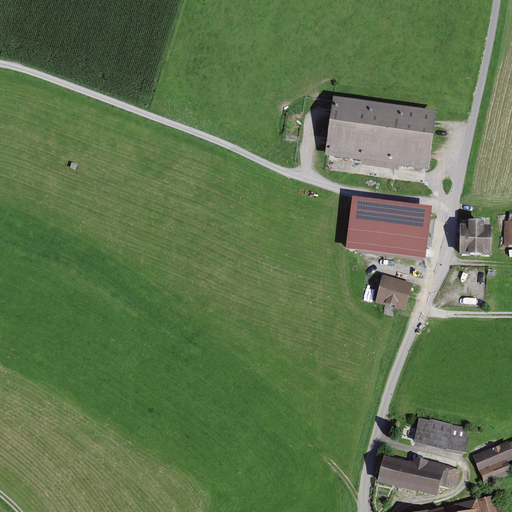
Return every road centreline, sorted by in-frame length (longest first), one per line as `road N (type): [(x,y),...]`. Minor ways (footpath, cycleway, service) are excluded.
road 1 (residential): [(496,0),(445,260),(374,441),(365,511)]
road 2 (track): [(0,65),(348,191),(450,212)]
